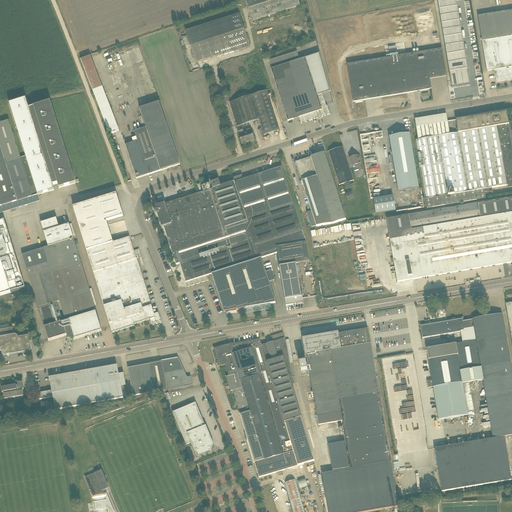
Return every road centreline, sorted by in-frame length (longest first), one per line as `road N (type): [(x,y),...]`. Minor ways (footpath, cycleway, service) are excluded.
road 1 (secondary): [(190,337),(511,282)]
road 2 (unclassified): [(140,202),(148,188),(341,124)]
road 3 (track): [(51,0),(127,193)]
road 4 (secondary): [(0,372),(190,337)]
road 5 (tertiary): [(257,511),(190,337)]
road 6 (unclassified): [(341,124),(511,96)]
road 7 (unclassified): [(190,337),(140,202)]
road 8 (unknown): [(125,188),(0,216)]
road 9 (residential): [(341,124),(312,0)]
